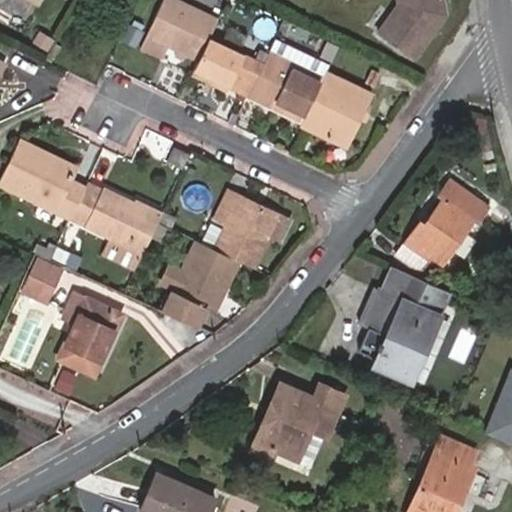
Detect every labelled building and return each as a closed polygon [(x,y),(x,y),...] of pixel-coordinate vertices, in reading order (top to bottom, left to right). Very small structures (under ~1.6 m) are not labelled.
[(205,40),(214,20),(171,0),(159,0),(138,47),(160,58),(166,45),(172,48),(182,53),(196,60),(205,40)] [(398,0),(399,6),(377,36),(412,60),(444,16),(440,0),(398,0)] [(49,50),(56,36),(38,27),(31,41),(49,50)] [(125,31),(120,40),(130,46),(135,36),(125,31)] [(240,56),(205,40),(196,60),(189,75),(209,84),(211,79),(225,85),(240,56)] [(60,47),(54,44),(45,57),(51,61),(60,47)] [(245,44),(240,56),(225,85),(222,91),(220,96),(240,105),(244,96),(264,54),(265,53),(245,44)] [(321,76),(323,71),(269,46),(265,53),(264,54),(319,81),(321,76)] [(179,60),(182,53),(172,48),(169,54),(179,60)] [(319,81),(264,54),(244,96),(299,123),(319,81)] [(321,76),(319,81),(299,123),(296,129),(342,151),(368,98),(321,76)] [(211,79),(209,84),(222,91),(225,85),(211,79)] [(0,172),(0,186),(69,219),(83,190),(66,182),(68,178),(41,165),(45,159),(13,144),(0,172)] [(165,160),(181,168),(186,156),(170,148),(165,160)] [(41,165),(68,178),(71,171),(45,159),(41,165)] [(486,210),(448,183),(439,194),(444,197),(425,224),(422,222),(399,254),(419,269),(431,255),(442,262),(473,218),(477,221),(486,210)] [(83,190),(69,219),(140,253),(149,234),(156,220),(130,208),(132,204),(102,190),(100,193),(85,186),(83,190)] [(223,223),(236,195),(228,191),(214,218),(223,223)] [(236,258),(252,265),(276,214),(236,195),(223,223),(212,246),(236,258)] [(133,201),(132,204),(130,208),(156,220),(156,219),(160,212),(133,201)] [(290,220),(276,214),(252,265),(257,267),(269,240),(279,245),(290,220)] [(167,224),(156,219),(156,220),(149,234),(160,238),(167,224)] [(158,309),(194,325),(202,305),(205,306),(212,291),(219,295),(236,258),(212,246),(194,237),(179,267),(176,274),(168,289),(158,309)] [(140,253),(110,239),(102,257),(131,271),(140,253)] [(55,244),(50,257),(77,267),(82,254),(55,244)] [(60,269),(37,259),(23,290),(45,301),(60,269)] [(166,261),(163,267),(176,274),(179,267),(166,261)] [(381,291),(393,297),(416,307),(420,300),(423,302),(431,284),(392,266),(381,291)] [(156,283),(168,289),(176,274),(163,267),(156,283)] [(381,291),(375,289),(360,324),(369,329),(357,357),(411,380),(439,317),(416,307),(393,297),(381,291)] [(212,291),(205,306),(212,310),(219,295),(212,291)] [(61,319),(72,325),(85,298),(73,293),(61,319)] [(85,298),(72,325),(56,359),(92,376),(121,315),(85,298)] [(68,393),(76,376),(63,370),(55,387),(68,393)] [(511,370),(485,432),(511,445),(511,370)] [(264,444),(277,450),(296,458),(309,430),(326,437),(344,394),(321,384),(315,396),(281,382),(273,402),(280,405),(264,444)] [(273,459),(277,450),(264,444),(280,405),(273,402),(252,450),(273,459)] [(473,453),(441,439),(408,511),(454,511),(473,469),(468,466),(473,453)] [(207,511),(214,498),(157,475),(140,511),(207,511)]
